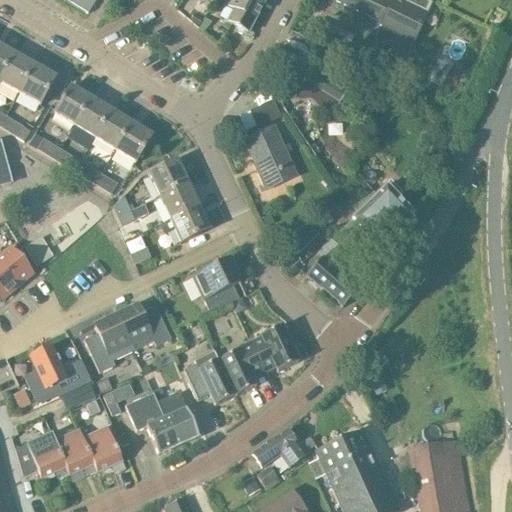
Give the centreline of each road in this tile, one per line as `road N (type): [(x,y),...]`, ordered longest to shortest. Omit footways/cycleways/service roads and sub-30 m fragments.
road 1 (residential): [(101,511),(246,439),(300,399),(343,349)]
road 2 (tertiary): [(511,401),(494,271),(497,124)]
road 3 (residential): [(249,234),(0,350)]
road 4 (residential): [(343,349),(497,124)]
road 5 (residential): [(4,0),(199,121)]
road 6 (residential): [(343,349),(279,293),(249,234)]
road 7 (residential): [(199,121),(263,47),(288,0)]
road 8 (residential): [(249,234),(199,121)]
